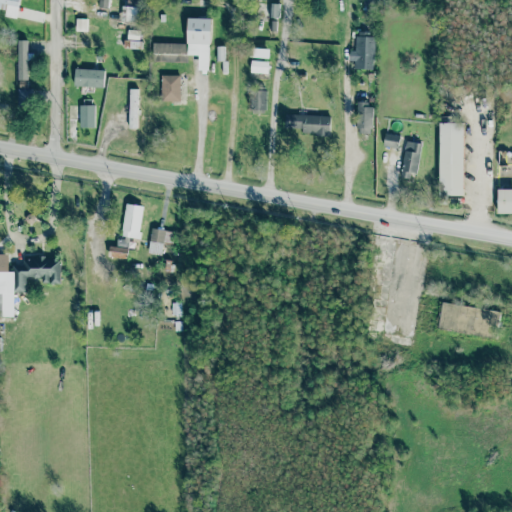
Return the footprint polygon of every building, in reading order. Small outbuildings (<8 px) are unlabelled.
[(18,0),(0,0),(0,8),(5,9),(4,17),(16,18),(18,0)] [(108,0),(98,0),(98,7),(107,8),(108,0)] [(278,4),(269,4),(269,17),(278,18),(278,4)] [(138,21),(139,7),(121,6),(120,20),(138,21)] [(211,18),(187,17),(187,44),(152,43),(152,61),(187,62),(187,55),(198,55),(198,70),(209,70),(211,18)] [(86,31),(87,19),(75,18),(75,30),(86,31)] [(138,48),(139,30),(126,30),(126,47),(138,48)] [(354,69),(373,70),(375,33),(354,33),(353,60),(354,60),(354,69)] [(27,40),(16,40),(18,80),(28,79),(27,40)] [(253,57),(269,58),(269,49),(253,48),(253,57)] [(268,73),(269,61),(251,60),(250,72),(268,73)] [(103,87),(104,70),(74,68),(74,86),(103,87)] [(180,75),(161,75),(161,101),(179,101),(180,75)] [(32,105),(33,86),(18,85),(16,104),(32,105)] [(129,128),(137,128),(137,88),(128,89),(129,128)] [(266,90),(249,90),(250,110),(266,110),(266,90)] [(79,105),(79,127),(94,127),(94,105),(79,105)] [(370,106),(357,105),(357,116),(370,116),(370,106)] [(329,135),(330,115),(285,114),(285,128),(303,129),(303,135),(329,135)] [(462,195),(441,195),(441,124),(462,124),(462,195)] [(399,136),(385,133),(382,146),(397,148),(399,136)] [(402,176),(418,177),(420,142),(404,141),(402,176)] [(499,189),(511,189),(511,212),(499,212),(499,189)] [(143,206),(126,203),(120,236),(138,238),(143,206)] [(150,229),(149,254),(161,254),(162,242),(173,242),(173,230),(150,229)] [(128,248),(109,246),(108,257),(128,258),(128,248)] [(0,316),(13,316),(13,292),(26,292),(26,277),(40,277),(40,283),(60,283),(60,257),(22,258),(22,264),(9,264),(9,254),(0,254),(0,316)] [(499,310),(441,303),(438,330),(496,337),(499,310)]
